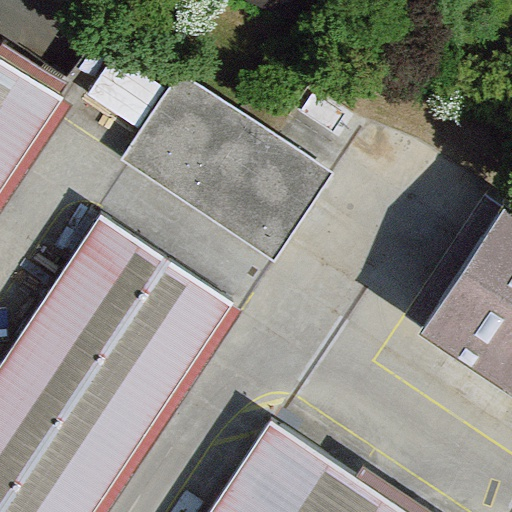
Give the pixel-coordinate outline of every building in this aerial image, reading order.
[(253,0),(298,21),(313,0),(253,0)] [(409,0),(382,0),(378,3),(396,35),(421,20),(409,0)] [(0,189),(63,94),(0,53),(0,189)] [(274,147),(185,89),(143,152),(276,239),(315,174),(274,147)] [(511,201),(505,197),(421,322),(511,381),(511,201)] [(0,511),(92,511),(234,300),(103,212),(0,366),(0,511)] [(416,511),(278,420),(216,511),(416,511)]
